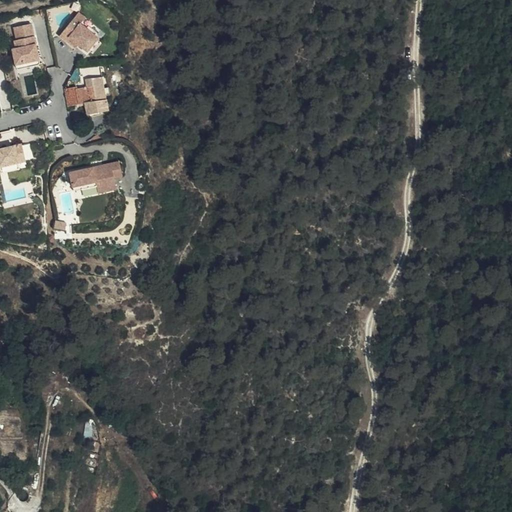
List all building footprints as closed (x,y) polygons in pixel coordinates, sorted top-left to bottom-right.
[(80,14),(61,37),(68,42),(71,38),(88,52),(99,39),(82,25),(87,20),(80,14)] [(32,23),(15,27),(18,39),(35,36),(32,23)] [(18,39),(12,41),(15,57),(39,52),(35,36),(18,39)] [(39,52),(15,57),(17,67),(41,62),(39,52)] [(111,109),(104,75),(85,79),(87,86),(76,88),(79,102),(84,101),(87,113),(111,109)] [(68,104),(79,102),(76,88),(66,90),(68,104)] [(0,167),(19,163),(18,156),(26,155),(23,144),(0,149),(0,167)] [(26,155),(18,156),(19,163),(27,161),(26,155)] [(121,161),(71,171),(75,190),(97,185),(98,189),(117,186),(116,181),(125,179),(121,161)] [(21,170),(19,163),(0,167),(0,170),(1,174),(21,170)] [(67,222),(57,220),(55,227),(66,229),(67,222)]
